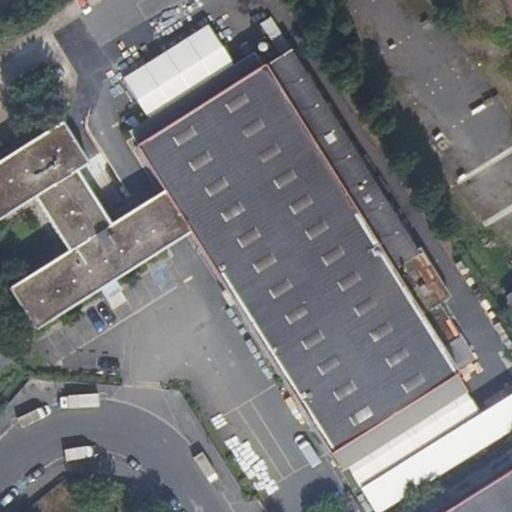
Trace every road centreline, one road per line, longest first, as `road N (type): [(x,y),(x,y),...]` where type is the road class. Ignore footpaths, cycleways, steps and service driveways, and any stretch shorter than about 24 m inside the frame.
road 1 (unknown): [(186,311),(193,293),(188,259),(60,55)]
road 2 (residential): [(0,478),(26,447),(70,426),(117,434),(180,478),(201,511)]
road 3 (unknown): [(511,186),(381,0)]
road 4 (unknown): [(186,311),(300,496)]
road 5 (unknown): [(117,434),(145,354),(186,311)]
